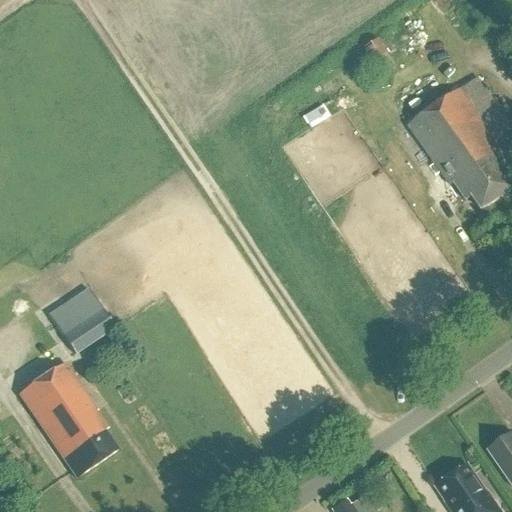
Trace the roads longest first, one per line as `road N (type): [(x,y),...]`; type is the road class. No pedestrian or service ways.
road 1 (track): [(384,442),(77,0)]
road 2 (unclassified): [(282,511),(511,353)]
